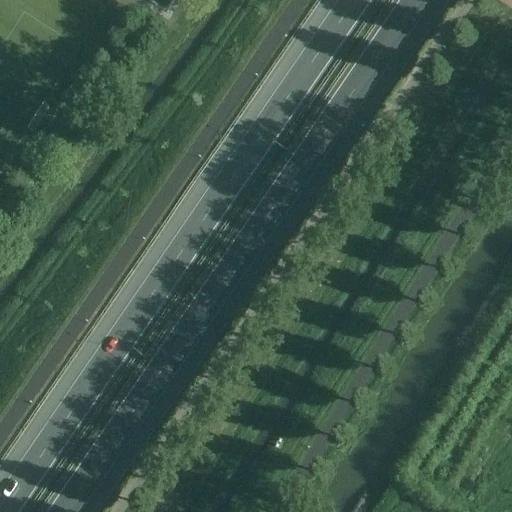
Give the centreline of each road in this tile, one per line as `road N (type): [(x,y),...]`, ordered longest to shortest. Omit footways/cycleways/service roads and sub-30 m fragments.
road 1 (trunk): [(64,511),(416,0)]
road 2 (trunk): [(354,0),(2,511)]
